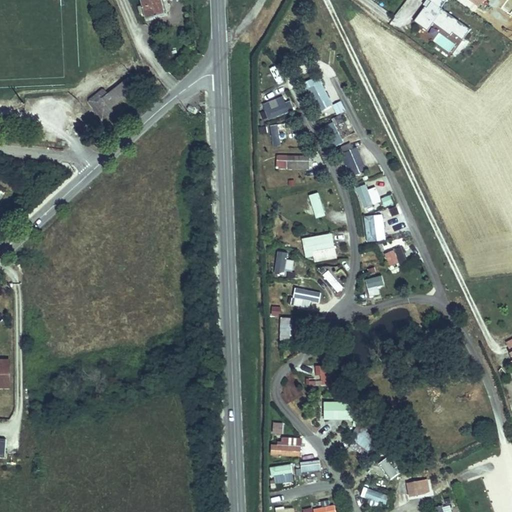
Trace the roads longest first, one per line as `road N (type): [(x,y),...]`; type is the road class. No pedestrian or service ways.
road 1 (secondary): [(220,75),(238,511)]
road 2 (residential): [(511,450),(484,365),(377,149)]
road 3 (residential): [(94,168),(187,89),(220,75)]
road 4 (residential): [(0,256),(94,168)]
